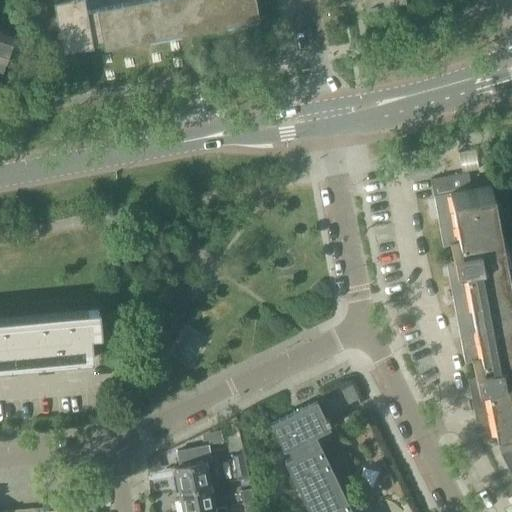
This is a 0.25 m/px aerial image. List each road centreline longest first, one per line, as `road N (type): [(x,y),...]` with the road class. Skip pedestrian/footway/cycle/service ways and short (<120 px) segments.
road 1 (tertiary): [(0,175),(322,117)]
road 2 (residential): [(116,443),(363,326)]
road 3 (residential): [(363,326),(322,117)]
road 4 (residential): [(456,511),(363,326)]
road 5 (tertiary): [(322,117),(476,78)]
